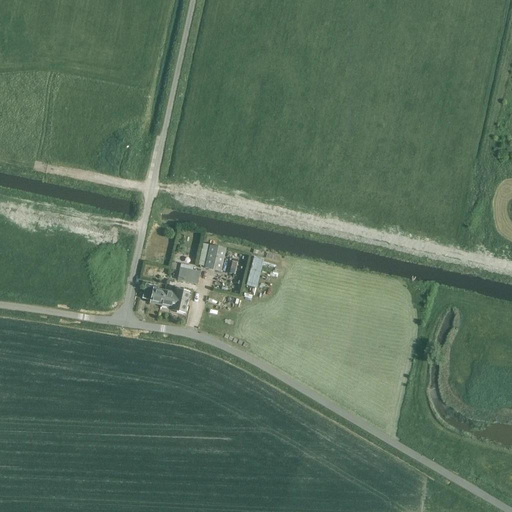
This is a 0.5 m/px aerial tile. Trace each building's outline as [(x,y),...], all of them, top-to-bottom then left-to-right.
[(221,271),(226,248),(209,244),(209,245),(203,243),(198,265),(204,266),(204,267),(221,271)] [(258,287),(263,258),(252,256),(248,285),(258,287)] [(197,285),(200,272),(192,270),(193,266),(180,264),(177,280),(197,285)] [(142,299),(150,300),(149,303),(161,306),(165,290),(156,288),(156,286),(145,283),(142,299)] [(161,306),(171,308),(170,310),(185,313),(190,292),(175,289),(174,292),(165,290),(161,306)]
